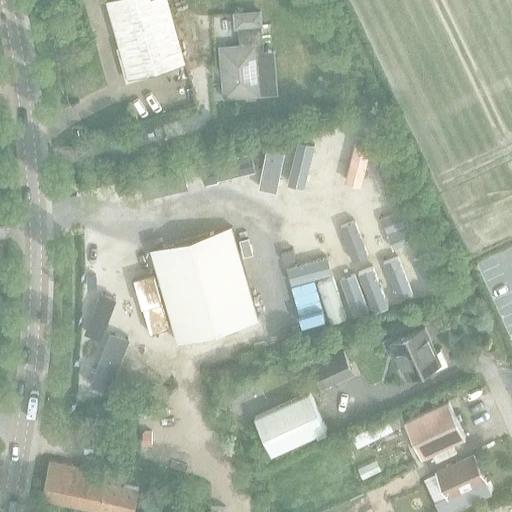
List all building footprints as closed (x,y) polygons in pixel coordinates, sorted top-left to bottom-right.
[(166,0),(106,0),(128,77),(184,62),(166,0)] [(234,14),(235,26),(260,25),(258,12),(234,14)] [(323,20),(331,37),(341,32),(333,15),(323,20)] [(220,47),(224,97),(238,96),(237,91),(257,89),(254,53),(262,53),(261,37),(239,38),(240,46),(220,47)] [(149,251),(174,341),(256,318),(230,228),(149,251)] [(440,349),(435,351),(424,326),(391,341),(407,376),(430,365),(432,370),(446,363),(440,349)] [(310,364),(322,388),(355,371),(343,348),(310,364)] [(254,415),(271,453),(326,427),(309,390),(254,415)] [(404,420),(421,456),(465,436),(448,399),(404,420)] [(355,433),(360,444),(392,428),(387,417),(355,433)] [(476,493),(488,487),(473,453),(437,470),(448,496),(473,485),(476,493)] [(41,495),(122,511),(133,511),(139,486),(123,483),(124,476),(107,473),(107,470),(48,459),(41,495)]
